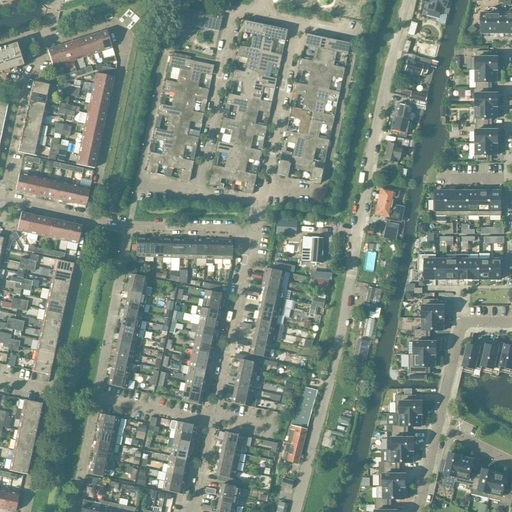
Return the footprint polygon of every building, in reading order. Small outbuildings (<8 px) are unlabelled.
[(422,0),(422,3),(428,4),(426,9),(428,9),(426,14),(438,17),(439,13),(441,13),(442,8),(444,8),(446,0),(422,0)] [(222,17),(185,9),(180,8),(174,34),(189,37),(192,26),(218,32),(222,17)] [(504,14),(480,14),(480,25),(481,25),(481,34),(504,34),(504,14)] [(265,27),(243,22),(241,33),(245,34),(247,32),(253,34),(250,49),(260,51),(265,27)] [(286,31),(265,27),(260,51),(269,53),(273,38),(279,39),(280,41),(284,42),(286,31)] [(106,31),(96,34),(102,52),(112,49),(106,31)] [(96,34),(86,38),(92,55),(102,52),(96,34)] [(327,40),(306,35),(304,46),(307,47),(309,46),(316,47),(313,62),(322,64),(327,40)] [(86,38),(76,41),(82,58),(92,55),(86,38)] [(349,45),(327,40),(322,64),(332,66),(335,51),(342,52),(343,55),(347,55),(349,45)] [(76,41),(67,44),(72,62),(82,58),(76,41)] [(4,46),(0,47),(0,72),(23,66),(16,44),(4,48),(4,46)] [(67,44),(57,47),(63,65),(72,62),(67,44)] [(281,55),(283,45),(279,44),(278,49),(276,49),(275,54),(281,55)] [(260,51),(250,49),(244,47),(238,46),(236,57),(240,58),(242,56),(248,58),(245,73),(254,75),(260,51)] [(57,47),(47,50),(53,68),(63,65),(57,47)] [(264,77),(267,62),(274,63),(275,65),(279,66),(281,55),(275,54),(269,53),(260,51),(254,75),(264,77)] [(498,70),(498,58),(488,58),(488,51),(475,51),(475,58),(471,58),(471,71),(475,71),(475,70),(498,70)] [(192,61),(189,61),(170,57),(165,81),(169,82),(170,75),(178,77),(177,83),(187,85),(192,61)] [(424,77),(427,67),(429,67),(429,66),(433,68),(435,63),(430,62),(430,61),(416,58),(414,64),(406,62),(403,72),(409,73),(408,75),(408,77),(409,79),(411,81),(417,82),(419,76),(424,77)] [(313,62),(301,60),(298,70),(302,71),(304,70),(311,71),(308,86),(317,88),(322,64),(313,62)] [(213,66),(192,61),(187,85),(196,88),(200,72),(206,74),(207,76),(211,77),(213,66)] [(344,69),(332,66),(322,64),(317,88),(327,90),(330,75),(337,76),(338,78),(342,79),(344,69)] [(254,75),(245,73),(237,71),(233,70),(230,81),(234,82),(236,80),(243,82),(240,97),(249,99),(254,75)] [(498,83),(498,70),(475,70),(475,71),(475,88),(488,88),(488,83),(498,83)] [(114,78),(95,74),(93,84),(111,88),(114,78)] [(272,79),(264,77),(254,75),(249,99),(259,101),(262,86),(269,87),(270,89),(274,90),(276,79),(272,79)] [(177,83),(169,82),(165,81),(163,91),(167,92),(169,91),(175,92),(172,107),(181,109),(187,85),(177,83)] [(33,82),(31,92),(49,96),(51,86),(33,82)] [(71,85),(64,84),(62,94),(69,95),(71,85)] [(111,88),(93,84),(91,94),(109,98),(111,88)] [(317,88),(308,86),(299,84),(296,84),(293,94),(297,95),(299,94),(306,95),(302,110),(312,112),(317,88)] [(205,89),(196,88),(187,85),(181,109),(191,112),(194,96),(201,98),(202,100),(206,101),(208,90),(205,89)] [(335,92),(327,90),(317,88),(312,112),(322,114),(325,99),(331,100),(333,102),(337,103),(339,93),(335,92)] [(498,107),(498,94),(488,94),(488,88),(475,88),(475,107),(498,107)] [(420,94),(410,91),(408,97),(424,101),(426,96),(420,94)] [(31,92),(28,102),(47,106),(49,96),(31,92)] [(109,98),(91,94),(89,104),(107,108),(109,98)] [(249,99),(240,97),(231,95),(228,94),(225,105),(229,106),(231,104),(238,106),(234,121),(244,123),(249,99)] [(271,103),(273,95),(269,94),(268,100),(264,99),(263,102),(271,103)] [(269,114),(271,103),(263,102),(259,101),(249,99),(244,123),(254,125),(254,122),(257,110),(264,111),(265,113),(269,114)] [(408,99),(406,105),(417,107),(424,109),(425,103),(418,101),(408,99)] [(44,116),(47,106),(28,102),(26,112),(44,116)] [(107,108),(89,104),(87,114),(105,118),(107,108)] [(181,109),(172,107),(164,106),(160,105),(158,115),(162,116),(163,115),(170,116),(167,131),(176,133),(181,109)] [(408,122),(409,113),(406,112),(407,107),(396,105),(395,110),(394,109),(392,118),(408,122)] [(498,119),(498,107),(475,107),(475,125),(488,125),(488,119),(498,119)] [(312,112),(302,110),(294,108),(290,108),(288,118),(292,119),(294,118),(300,119),(297,134),(307,136),(312,112)] [(191,112),(181,109),(176,133),(186,136),(189,121),(196,122),(197,124),(201,125),(203,114),(199,113),(191,112)] [(26,112),(24,122),(42,126),(44,116),(26,112)] [(322,114),(312,112),(307,136),(317,138),(320,123),(326,125),(328,127),(331,127),(334,117),(330,116),(322,114)] [(105,118),(87,114),(84,125),(103,128),(105,118)] [(244,123),(234,121),(226,119),(223,118),(220,129),(224,130),(226,128),(233,130),(229,145),(239,147),(244,123)] [(266,127),(268,119),(264,118),(263,124),(254,122),(254,125),(266,127)] [(404,138),(408,122),(392,118),(391,126),(390,131),(396,133),(396,136),(404,138)] [(24,122),(22,132),(40,136),(42,126),(24,122)] [(263,138),(266,127),(254,125),(244,123),(239,147),(249,149),(252,134),(258,135),(260,137),(263,138)] [(103,128),(84,125),(82,135),(100,138),(103,128)] [(498,143),(498,131),(488,131),(488,125),(475,125),(475,143),(498,143)] [(176,133),(167,131),(159,130),(155,129),(152,139),(156,140),(158,139),(165,140),(162,155),(171,157),(176,133)] [(40,136),(22,132),(20,142),(38,146),(40,136)] [(307,136),(297,134),(285,132),(283,142),(287,143),(289,142),(295,143),(293,154),(292,158),(302,160),(307,136)] [(194,137),(186,136),(176,133),(171,157),(181,160),(184,144),(191,146),(192,148),(196,149),(198,138),(194,137)] [(100,138),(82,135),(80,145),(98,148),(100,138)] [(325,140),(317,138),(307,136),(302,160),(312,162),(315,147),(321,149),(322,151),(326,151),(329,141),(325,140)] [(397,164),(400,149),(396,148),(396,146),(406,149),(407,141),(398,139),(396,146),(387,144),(383,161),(397,164)] [(38,146),(20,142),(18,153),(36,156),(38,146)] [(239,147),(229,145),(221,143),(218,142),(215,153),(219,154),(221,152),(228,154),(224,169),(234,171),(239,147)] [(498,155),(498,143),(475,143),(475,162),(488,162),(488,155),(498,155)] [(98,148),(80,145),(78,155),(96,158),(98,148)] [(249,149),(239,147),(234,171),(244,173),(247,158),(253,159),(255,161),(258,162),(261,151),(257,151),(249,149)] [(292,158),(293,154),(285,152),(286,148),(282,147),(280,156),(292,158)] [(171,157),(162,155),(153,154),(150,153),(145,172),(156,175),(157,171),(155,169),(156,164),(169,167),(171,157)] [(96,158),(78,155),(76,165),(94,169),(96,158)] [(300,170),(302,160),(292,158),(280,156),(276,175),(287,177),(287,174),(286,172),(287,167),(300,170)] [(181,160),(171,157),(169,167),(182,170),(181,174),(179,176),(178,179),(189,182),(193,162),(189,161),(181,160)] [(320,164),(312,162),(302,160),(300,170),(312,173),(311,177),(310,178),(309,182),(319,184),(323,165),(320,164)] [(234,171),(224,169),(216,167),(212,166),(208,186),(222,189),(223,185),(220,184),(218,182),(219,178),(232,181),(234,171)] [(394,174),(393,178),(404,181),(405,176),(406,171),(401,169),(401,168),(396,166),(394,174)] [(252,175),(244,173),(234,171),(232,181),(245,183),(244,188),(242,189),(241,193),(251,195),(256,175),(252,175)] [(29,176),(19,173),(15,191),(25,194),(29,176)] [(39,178),(29,176),(25,194),(35,196),(39,178)] [(49,180),(39,178),(35,196),(45,198),(49,180)] [(59,182),(49,180),(45,198),(55,200),(59,182)] [(69,184),(59,182),(55,200),(65,202),(69,184)] [(79,186),(69,184),(65,202),(75,205),(79,186)] [(90,189),(79,186),(75,205),(86,207),(90,189)] [(396,199),(397,192),(380,189),(377,202),(391,205),(392,198),(396,199)] [(446,216),(446,192),(435,192),(435,200),(433,200),(433,212),(435,212),(435,216),(446,216)] [(457,216),(457,192),(446,192),(446,216),(457,216)] [(468,216),(468,192),(457,192),(457,216),(468,216)] [(479,216),(479,192),(468,192),(468,216),(479,216)] [(490,216),(490,192),(479,192),(479,216),(490,216)] [(504,207),(504,196),(501,196),(501,192),(490,192),(490,216),(501,216),(501,207),(504,207)] [(377,202),(374,215),(385,218),(384,220),(400,223),(402,216),(403,207),(391,205),(377,202)] [(31,215),(21,213),(17,231),(27,234),(31,215)] [(41,218),(31,215),(27,234),(37,236),(41,218)] [(51,220),(41,218),(37,236),(47,238),(51,220)] [(61,222),(51,220),(47,238),(57,240),(61,222)] [(71,224),(61,222),(57,240),(67,242),(71,224)] [(277,222),(275,235),(289,236),(290,229),(296,230),(296,223),(277,222)] [(385,223),(383,232),(395,234),(397,225),(385,223)] [(82,226),(71,224),(67,242),(78,244),(82,226)] [(145,238),(136,238),(135,257),(144,258),(145,238)] [(154,239),(145,238),(144,258),(153,258),(154,239)] [(321,264),(323,239),(311,238),(310,250),(310,251),(306,251),(306,259),(300,259),(300,265),(306,265),(306,267),(310,268),(310,266),(315,266),(315,264),(321,264)] [(162,239),(154,239),(153,258),(162,258),(162,239)] [(171,239),(162,239),(162,258),(170,258),(171,239)] [(179,240),(171,239),(170,258),(179,259),(179,240)] [(188,240),(179,240),(179,259),(187,259),(188,240)] [(197,240),(188,240),(187,259),(196,259),(197,240)] [(205,240),(197,240),(196,259),(205,260),(205,240)] [(213,265),(213,260),(214,241),(205,240),(205,260),(205,264),(213,265)] [(222,241),(214,241),(213,260),(222,260),(222,241)] [(232,241),(222,241),(222,260),(231,260),(232,241)] [(373,269),(376,250),(366,249),(364,268),(373,269)] [(436,280),(436,260),(436,255),(418,255),(418,271),(424,271),(424,280),(436,280)] [(457,255),(446,255),(446,260),(446,280),(457,280),(457,255)] [(468,255),(457,255),(457,280),(462,280),(468,280),(468,260),(468,255)] [(73,264),(55,260),(53,271),(71,275),(73,264)] [(446,280),(446,260),(436,260),(436,280),(446,280)] [(479,280),(479,260),(468,260),(468,280),(474,280),(479,280)] [(490,280),(490,260),(479,260),(479,280),(490,280)] [(504,276),(504,264),(501,264),(501,260),(490,260),(490,280),(501,280),(501,276),(504,276)] [(275,263),(273,269),(293,273),(294,267),(275,263)] [(283,273),(265,269),(263,278),(282,282),(283,273)] [(71,275),(53,271),(51,281),(69,285),(71,275)] [(147,278),(128,274),(126,283),(145,287),(147,278)] [(282,282),(263,278),(261,287),(264,287),(280,290),(280,289),(282,282)] [(69,285),(51,281),(49,291),(67,294),(69,285)] [(145,287),(126,283),(125,292),(127,293),(128,292),(143,296),(144,295),(145,287)] [(264,287),(262,295),(281,299),(283,290),(280,289),(280,290),(264,287)] [(368,287),(365,302),(372,304),(377,305),(381,290),(375,289),(368,287)] [(67,294),(49,291),(47,301),(65,304),(67,294)] [(224,295),(205,291),(203,300),(222,304),(224,295)] [(128,292),(127,293),(126,301),(145,305),(146,296),(144,295),(143,296),(128,292)] [(281,299),(262,295),(260,303),(279,307),(281,299)] [(312,297),(312,305),(324,306),(324,298),(312,297)] [(222,304),(203,300),(201,308),(220,312),(222,304)] [(444,318),(444,306),(435,306),(435,300),(422,300),(422,318),(444,318)] [(65,304),(47,301),(44,311),(63,315),(65,304)] [(145,305),(126,301),(124,309),(143,313),(145,305)] [(279,307),(260,303),(258,312),(277,316),(279,307)] [(220,312),(201,308),(199,317),(218,321),(220,312)] [(143,313),(124,309),(122,318),(141,322),(143,313)] [(63,315),(44,311),(42,321),(60,325),(63,315)] [(277,316),(258,312),(257,320),(275,324),(277,316)] [(218,321),(199,317),(198,325),(216,329),(218,321)] [(141,322),(122,318),(120,326),(139,330),(141,322)] [(373,338),(378,320),(368,318),(363,335),(373,338)] [(444,331),(444,318),(422,318),(422,330),(414,330),(414,337),(427,337),(427,331),(444,331)] [(275,324),(257,320),(255,329),(274,333),(275,324)] [(60,325),(42,321),(40,331),(58,335),(60,325)] [(216,329),(198,325),(196,334),(215,338),(216,329)] [(22,332),(23,327),(16,326),(14,336),(19,337),(20,332),(22,332)] [(137,339),(139,330),(120,326),(119,335),(137,339)] [(274,333),(255,329),(253,337),(272,341),(274,333)] [(58,335),(40,331),(38,341),(56,345),(58,335)] [(215,338),(196,334),(194,342),(213,346),(215,338)] [(141,339),(137,339),(119,335),(117,343),(136,347),(139,348),(141,339)] [(18,347),(20,342),(20,340),(18,339),(19,337),(14,336),(12,346),(18,347)] [(272,341),(253,337),(251,346),(270,350),(272,341)] [(436,355),(436,342),(427,342),(427,337),(414,337),(414,355),(409,355),(436,355)] [(367,359),(371,341),(358,338),(354,356),(367,359)] [(56,345),(38,341),(36,351),(54,355),(56,345)] [(213,346),(194,342),(192,350),(211,354),(213,346)] [(134,355),(136,347),(117,343),(115,351),(134,355)] [(481,372),(487,345),(486,345),(486,347),(479,345),(479,347),(468,345),(461,372),(462,372),(463,370),(472,372),(473,369),(475,369),(475,368),(481,370),(480,372),(481,372)] [(499,372),(505,345),(505,347),(498,345),(497,347),(487,345),(481,372),(481,370),(491,372),(492,369),(494,370),(494,368),(499,370),(499,372)] [(511,346),(505,345),(499,372),(500,372),(500,370),(510,372),(510,369),(511,369),(511,346)] [(270,350),(251,346),(249,355),(268,359),(270,350)] [(160,361),(161,356),(157,355),(158,352),(150,350),(149,359),(156,360),(160,361)] [(211,354),(192,350),(190,359),(209,363),(211,354)] [(54,355),(36,351),(34,361),(52,365),(54,355)] [(134,355),(115,351),(113,360),(132,364),(134,355)] [(436,367),(436,355),(409,355),(409,374),(427,374),(427,367),(436,367)] [(209,363),(190,359),(188,367),(207,371),(209,363)] [(130,372),(132,364),(113,360),(111,368),(130,372)] [(240,360),(238,369),(257,373),(259,364),(257,364),(252,363),(248,362),(240,360)] [(52,365),(34,361),(31,371),(45,374),(43,382),(48,383),(52,365)] [(207,371),(188,367),(187,376),(206,380),(207,371)] [(134,373),(130,372),(111,368),(110,377),(128,381),(132,381),(134,373)] [(257,373),(238,369),(236,377),(255,381),(257,373)] [(155,386),(156,382),(157,377),(152,376),(152,377),(149,376),(147,381),(143,381),(143,384),(150,385),(155,386)] [(206,380),(187,376),(185,384),(204,388),(206,380)] [(126,390),(128,381),(110,377),(108,386),(126,390)] [(255,381),(236,377),(234,386),(253,390),(255,381)] [(204,388),(185,384),(183,392),(202,396),(204,388)] [(253,390),(234,386),(232,394),(251,398),(253,390)] [(303,387),(290,426),(293,427),(306,430),(316,391),(306,388),(303,387)] [(283,390),(282,396),(283,396),(289,398),(291,398),(292,392),(283,390)] [(202,396),(183,392),(181,401),(200,405),(202,396)] [(251,398),(232,394),(231,403),(249,407),(251,398)] [(38,403),(24,400),(22,411),(40,415),(44,396),(39,395),(38,403)] [(422,414),(422,402),(413,402),(413,395),(400,395),(400,414),(422,414)] [(40,415),(22,411),(19,421),(38,425),(40,415)] [(422,427),(422,414),(400,414),(400,426),(392,426),(392,432),(404,432),(404,427),(422,427)] [(120,419),(101,415),(99,424),(118,428),(120,419)] [(8,418),(4,417),(0,416),(0,426),(2,427),(3,422),(7,423),(8,418)] [(338,417),(337,423),(348,425),(349,419),(338,417)] [(38,425),(19,421),(17,431),(36,435),(38,425)] [(193,435),(195,426),(172,421),(170,422),(169,429),(170,430),(175,431),(193,435)] [(118,428),(99,424),(98,432),(116,436),(118,428)] [(306,430),(293,427),(290,426),(287,435),(288,435),(286,443),(302,447),(306,430)] [(36,435),(17,431),(15,441),(33,445),(36,435)] [(193,435),(175,431),(173,440),(192,444),(193,435)] [(116,436),(98,432),(96,441),(115,445),(116,436)] [(143,440),(145,434),(136,432),(135,438),(143,440)] [(414,451),(414,438),(404,438),(404,432),(392,432),(392,451),(414,451)] [(243,437),(224,433),(222,442),(241,446),(243,437)] [(192,444),(173,440),(171,448),(190,452),(192,444)] [(33,445),(15,441),(13,451),(31,454),(33,445)] [(115,445),(96,441),(94,449),(113,453),(115,445)] [(241,446),(222,442),(221,450),(239,454),(241,446)] [(297,464),(302,447),(286,443),(282,459),(287,460),(286,461),(297,464)] [(190,452),(171,448),(169,457),(188,461),(190,452)] [(113,453),(94,449),(92,457),(111,461),(113,453)] [(239,454),(221,450),(219,458),(238,462),(239,454)] [(31,454),(13,451),(11,461),(29,464),(31,454)] [(387,463),(383,463),(383,469),(396,469),(396,463),(414,463),(414,451),(392,451),(387,451),(387,463)] [(441,461),(438,473),(438,474),(444,475),(443,480),(455,482),(461,456),(449,453),(447,462),(441,461)] [(469,476),(473,459),(461,456),(455,482),(466,485),(466,489),(472,490),(475,477),(469,476)] [(111,461),(92,457),(90,466),(109,470),(111,461)] [(188,461),(169,457),(168,465),(186,469),(188,461)] [(238,462),(219,458),(217,467),(236,471),(238,462)] [(29,464),(11,461),(9,471),(27,475),(29,464)] [(186,469),(168,465),(166,473),(184,477),(186,469)] [(109,470),(90,466),(89,475),(107,479),(109,470)] [(236,471),(217,467),(215,476),(218,476),(223,477),(227,478),(232,479),(234,480),(236,471)] [(147,485),(149,470),(139,469),(137,483),(147,485)] [(405,487),(405,475),(396,475),(396,469),(383,469),(383,487),(405,487)] [(472,490),(471,495),(488,499),(489,499),(495,472),(483,470),(481,479),(475,477),(472,490)] [(503,492),(507,475),(495,472),(489,499),(500,501),(499,505),(506,506),(509,494),(503,492)] [(184,477),(166,473),(164,482),(183,486),(184,477)] [(283,478),(280,486),(291,489),(293,481),(283,478)] [(362,478),(360,486),(369,486),(369,478),(362,478)] [(183,486),(164,482),(162,491),(181,495),(183,486)] [(240,489),(221,485),(219,494),(238,498),(240,489)] [(139,488),(131,486),(130,491),(129,496),(134,497),(135,492),(138,493),(139,488)] [(405,499),(405,487),(383,487),(383,499),(375,499),(375,505),(388,505),(388,499),(405,499)] [(8,492),(0,489),(0,508),(5,510),(8,492)] [(19,494),(8,492),(5,510),(15,511),(19,494)] [(238,498),(219,494),(218,502),(236,506),(238,498)] [(83,500),(82,506),(80,511),(89,511),(92,502),(83,500)] [(101,501),(100,504),(98,511),(107,511),(110,503),(101,501)] [(100,504),(92,502),(89,511),(98,511),(100,504)] [(235,511),(236,506),(218,502),(216,510),(222,511),(235,511)] [(116,511),(118,505),(110,503),(107,511),(116,511)] [(286,511),(288,505),(278,503),(276,511),(286,511)] [(484,511),(486,504),(480,503),(478,511),(484,511)]
